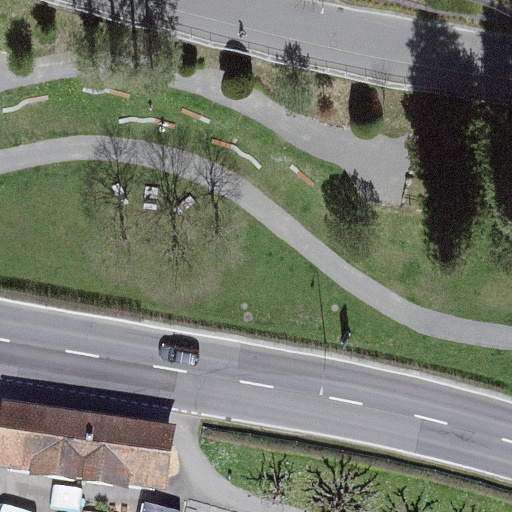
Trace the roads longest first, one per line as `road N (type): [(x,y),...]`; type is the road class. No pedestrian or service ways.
road 1 (secondary): [(0,340),(396,410),(511,443)]
road 2 (residential): [(511,61),(337,41),(174,0)]
